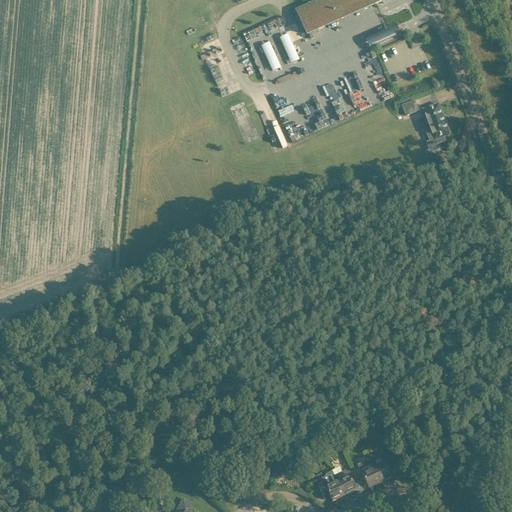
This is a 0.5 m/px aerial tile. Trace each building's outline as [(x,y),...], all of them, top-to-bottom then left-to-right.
[(385,0),(321,0),(297,11),(296,11),(307,35),(308,35),(337,22),(332,10),(342,6),(347,17),(369,8),(368,7),(374,4),(374,5),(385,0)] [(279,18),(244,33),(247,40),(283,25),(279,18)] [(364,37),(368,47),(401,35),(397,25),(364,37)] [(287,34),(279,37),(290,63),(298,60),(287,34)] [(272,71),(280,68),(269,42),(261,45),(272,71)] [(401,104),(405,116),(418,111),(414,99),(401,104)] [(426,134),(429,142),(430,143),(434,141),(436,145),(442,143),(444,142),(443,138),(449,135),(438,105),(423,111),(428,126),(424,128),(426,134)] [(390,126),(400,152),(416,147),(405,120),(390,126)] [(372,168),(363,143),(346,149),(355,174),(372,168)] [(368,418),(360,423),(361,424),(364,428),(371,423),(368,418)] [(383,462),(372,468),(380,484),(385,482),(384,481),(392,477),(390,472),(395,469),(389,456),(382,460),(383,462)] [(358,467),(352,470),(359,483),(364,481),(368,489),(376,485),(376,486),(380,484),(372,468),(369,460),(357,465),(358,467)] [(346,470),(334,476),(336,481),(345,497),(349,495),(348,494),(356,491),(353,486),(359,483),(352,470),(347,472),(346,470)] [(336,481),(334,476),(332,471),(326,474),(325,476),(321,478),(322,480),(317,483),(316,481),(310,484),(314,492),(319,490),(324,500),(330,498),(332,502),(340,499),(340,500),(345,497),(336,481)]
